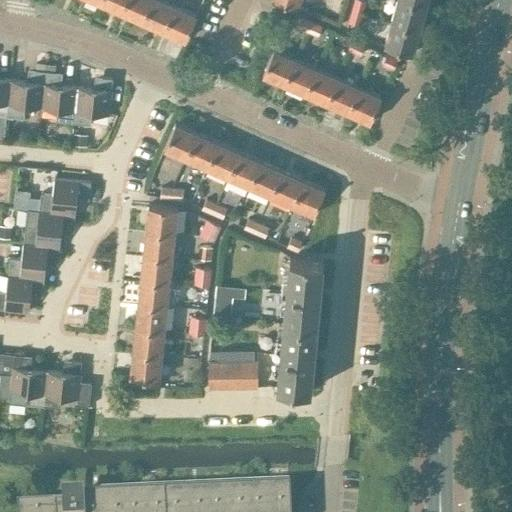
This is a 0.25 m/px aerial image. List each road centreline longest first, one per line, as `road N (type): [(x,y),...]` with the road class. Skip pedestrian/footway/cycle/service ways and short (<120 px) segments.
road 1 (tertiary): [(436,511),(456,201)]
road 2 (residential): [(336,406),(360,164)]
road 3 (residential): [(103,390),(124,408),(336,406)]
road 4 (tertiary): [(456,201),(495,0)]
road 5 (residential): [(43,335),(83,242),(103,221),(112,163)]
road 6 (residential): [(360,164),(201,94)]
road 7 (residential): [(152,70),(66,36),(13,26)]
